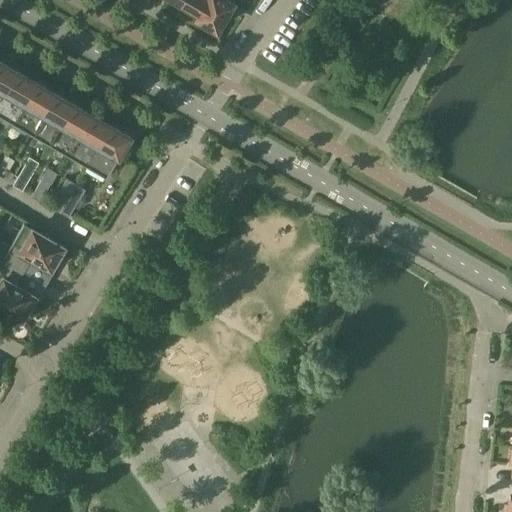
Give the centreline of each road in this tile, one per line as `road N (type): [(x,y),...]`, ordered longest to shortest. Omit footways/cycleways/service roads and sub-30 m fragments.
road 1 (residential): [(488,317),(463,511)]
road 2 (residential): [(114,256),(186,143)]
road 3 (residential): [(45,370),(114,256)]
road 4 (residential): [(114,256),(0,191)]
